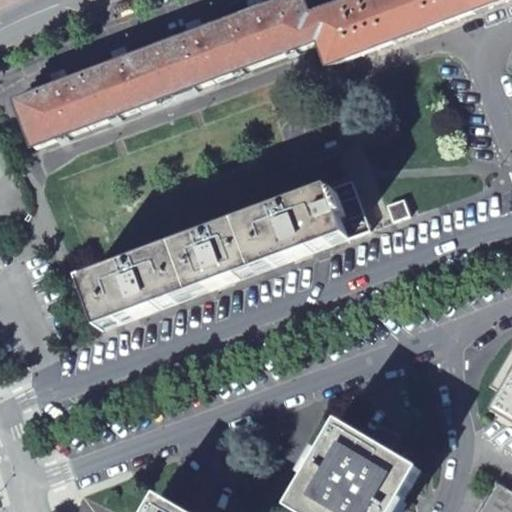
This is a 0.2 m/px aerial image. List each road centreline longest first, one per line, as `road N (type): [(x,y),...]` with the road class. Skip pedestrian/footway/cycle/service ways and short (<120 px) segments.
road 1 (residential): [(511,224),(3,416)]
road 2 (residential): [(30,484),(461,328)]
road 3 (unclassified): [(2,81),(88,37),(191,0)]
road 4 (residential): [(449,511),(467,448),(454,368),(461,328)]
